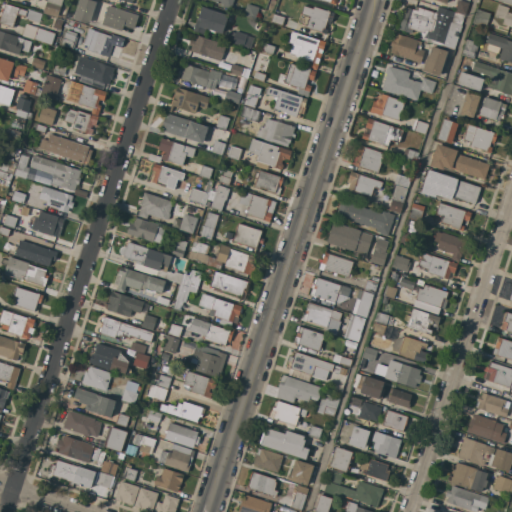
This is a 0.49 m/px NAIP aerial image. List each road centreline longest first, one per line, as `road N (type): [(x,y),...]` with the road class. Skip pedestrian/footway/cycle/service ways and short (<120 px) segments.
road 1 (tertiary): [(205,511),(372,0)]
road 2 (residential): [(168,0),(3,511)]
road 3 (residential): [(511,199),(408,511)]
